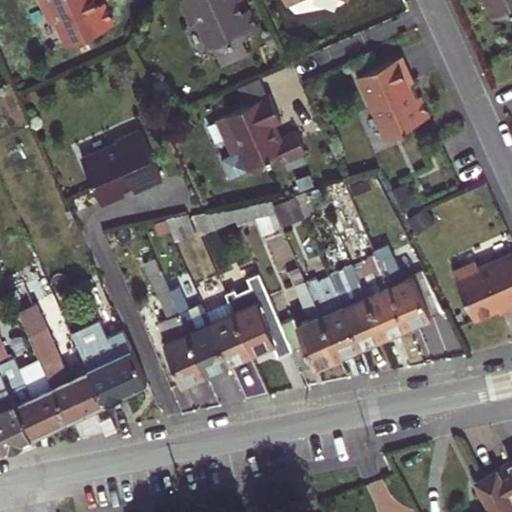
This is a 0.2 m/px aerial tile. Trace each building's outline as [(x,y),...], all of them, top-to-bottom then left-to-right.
[(112,22),(102,1),(96,4),(93,0),(40,0),(48,16),(54,18),(64,38),(72,41),(112,22)] [(248,51),(240,35),(258,27),(248,7),(242,10),(237,0),(187,0),(190,4),(184,6),(191,22),(198,24),(209,50),(214,48),(221,63),(248,51)] [(511,0),(484,0),(492,17),(511,7),(511,0)] [(411,81),(399,54),(354,75),(368,106),(370,105),(385,137),(405,127),(404,125),(427,115),(418,95),(414,97),(407,82),(411,81)] [(236,84),(244,101),(267,91),(259,74),(236,84)] [(281,116),(269,90),(267,91),(244,101),(216,115),(232,150),(239,146),(248,166),(280,151),(283,157),(305,146),(296,126),(280,133),(274,119),(281,116)] [(165,173),(140,125),(116,137),(114,142),(89,154),(87,161),(104,199),(124,190),(125,188),(125,186),(136,180),(139,186),(165,173)] [(315,211),(307,190),(296,193),(306,215),(315,211)] [(289,206),(295,222),(307,217),(306,215),(296,193),(271,198),(276,210),(289,206)] [(250,213),(252,215),(273,211),(276,210),(271,198),(246,203),(250,213)] [(246,203),(231,206),(236,218),(250,213),(246,203)] [(231,206),(193,215),(201,233),(223,224),(232,247),(246,240),(236,218),(231,206)] [(197,230),(189,213),(167,218),(172,228),(176,239),(197,230)] [(167,218),(148,221),(154,236),(172,228),(167,218)] [(132,225),(108,235),(111,242),(135,233),(132,225)] [(511,252),(479,268),(476,261),(454,271),(476,319),(511,303),(511,305),(511,252)] [(392,253),(380,259),(390,283),(409,324),(443,308),(423,268),(403,278),(392,253)] [(156,257),(146,261),(170,316),(159,321),(168,340),(165,341),(183,381),(207,370),(181,311),(156,257)] [(385,333),(367,292),(355,263),(332,273),(362,343),(385,333)] [(362,343),(332,273),(316,280),(310,266),(302,269),(307,279),(340,353),(362,343)] [(294,348),(282,321),(259,271),(233,282),(236,287),(227,291),(231,299),(252,350),(274,341),(280,354),(294,348)] [(302,369),(340,353),(307,279),(296,283),(311,317),(297,323),(294,316),(282,321),(294,348),(302,369)] [(409,324),(390,283),(367,292),(385,333),(409,324)] [(231,299),(207,309),(230,360),(252,350),(231,299)] [(230,360),(207,309),(204,301),(181,311),(207,370),(230,360)] [(74,333),(87,362),(89,365),(105,400),(148,380),(126,331),(110,338),(102,321),(74,333)] [(48,326),(30,333),(47,371),(68,417),(105,400),(89,365),(87,362),(68,371),(48,326)] [(0,335),(0,361),(10,357),(0,335)] [(68,417),(47,371),(27,380),(15,354),(10,357),(0,361),(0,363),(3,370),(32,433),(68,417)] [(0,434),(5,446),(32,433),(3,370),(0,370),(0,434)] [(490,511),(511,511),(511,464),(511,462),(476,481),(493,511),(490,511)]
